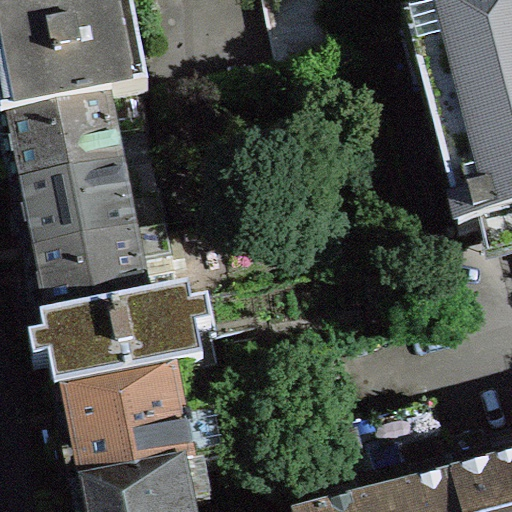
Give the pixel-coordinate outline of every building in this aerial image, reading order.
[(98,0),(97,0),(0,0),(0,22),(98,3),(98,0)] [(113,0),(98,3),(0,22),(0,75),(3,92),(0,92),(0,124),(138,97),(147,95),(128,0),(113,0)] [(330,44),(321,0),(260,0),(275,70),(333,58),(330,44)] [(511,0),(473,0),(473,15),(511,13),(511,0)] [(511,13),(473,15),(404,29),(404,32),(458,238),(511,224),(511,13)] [(10,173),(13,193),(120,172),(114,145),(146,139),(138,100),(138,97),(0,124),(0,126),(3,139),(4,145),(2,146),(8,173),(10,173)] [(27,262),(165,234),(157,193),(125,200),(120,174),(120,172),(13,193),(16,204),(18,214),(16,214),(21,243),(23,242),(27,262)] [(165,234),(27,262),(30,276),(31,283),(29,283),(35,310),(37,310),(41,330),(178,303),(178,301),(165,234)] [(44,346),(48,369),(54,399),(173,376),(216,367),(210,337),(215,337),(207,297),(178,303),(41,330),(42,338),(44,346)] [(68,491),(72,490),(73,495),(181,473),(192,471),(183,427),(173,378),(173,376),(54,399),(58,418),(65,451),(60,452),(68,491)] [(458,511),(441,444),(434,420),(431,406),(433,405),(432,403),(334,430),(334,432),(336,431),(340,445),(347,470),(400,456),(411,498),(361,511),(358,511),(458,511)] [(441,444),(458,511),(511,511),(511,470),(492,476),(481,433),(443,443),(441,444)] [(188,511),(189,511),(181,473),(73,495),(76,508),(76,511),(188,511)] [(357,511),(354,497),(350,498),(314,508),(315,511),(357,511)]
